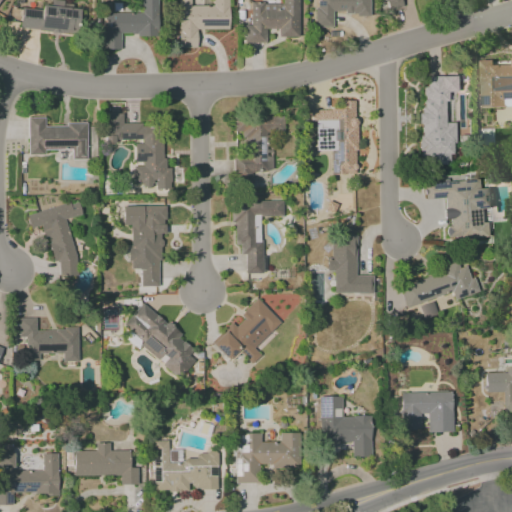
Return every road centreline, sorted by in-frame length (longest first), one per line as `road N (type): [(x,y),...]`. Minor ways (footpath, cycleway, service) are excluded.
road 1 (residential): [(511,14),(299,77),(199,89),(95,91),(0,68)]
road 2 (residential): [(199,89),(202,291)]
road 3 (tertiary): [(484,463),(466,461),(295,511)]
road 4 (residential): [(8,73),(0,111),(11,268)]
road 5 (residential): [(400,243),(391,220),(388,52)]
road 6 (tertiary): [(365,510),(484,463)]
